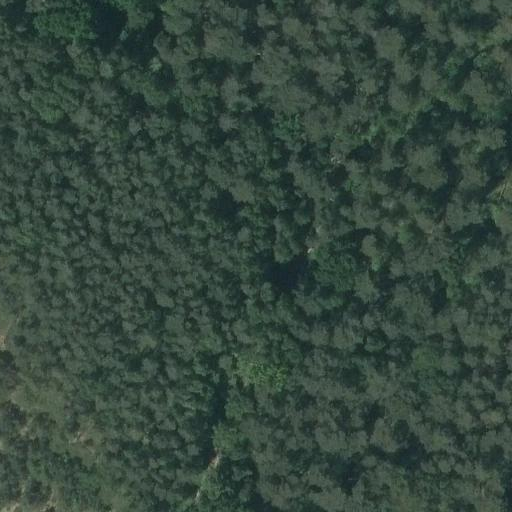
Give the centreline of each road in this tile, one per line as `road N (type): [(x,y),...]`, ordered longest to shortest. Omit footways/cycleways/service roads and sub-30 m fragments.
road 1 (track): [(290,282),(376,37)]
road 2 (track): [(196,511),(290,282)]
